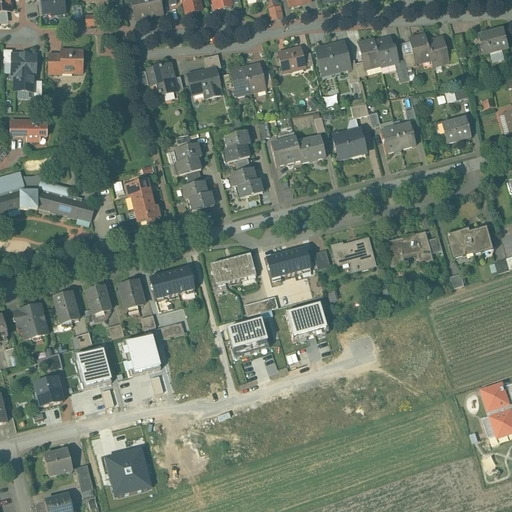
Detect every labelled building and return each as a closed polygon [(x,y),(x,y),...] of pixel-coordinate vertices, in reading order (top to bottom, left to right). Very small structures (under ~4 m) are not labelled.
[(8,0),(0,0),(0,14),(11,13),(8,0)] [(43,0),(39,1),(42,17),(50,16),(50,18),(59,17),(58,11),(64,10),(63,0),(43,0)] [(129,0),(131,4),(135,21),(148,18),(144,0),(129,0)] [(158,0),(144,0),(148,18),(162,15),(158,0)] [(198,0),(181,0),(185,16),(201,12),(198,0)] [(211,0),(214,11),(231,7),(231,5),(229,0),(211,0)] [(280,7),(267,10),(270,22),(282,20),(280,7)] [(99,16),(85,17),(85,28),(99,27),(99,16)] [(503,30),(478,37),(484,56),(509,49),(503,30)] [(424,36),(408,40),(412,54),(414,64),(415,63),(429,60),(429,61),(430,61),(431,67),(432,67),(424,36)] [(441,39),(426,43),(424,36),(432,67),(433,67),(432,66),(447,63),(447,62),(445,53),(441,39)] [(461,36),(451,38),(454,50),(455,51),(464,48),(461,36)] [(374,44),(373,44),(379,67),(379,68),(397,63),(393,48),(391,49),(389,40),(374,44)] [(373,41),(358,44),(362,60),(363,60),(364,63),(366,70),(379,67),(373,44),(374,44),(373,41)] [(342,43),(315,50),(320,72),(330,69),(332,75),(346,71),(349,70),(348,64),(342,43)] [(299,49),(278,55),(283,75),(304,69),(301,57),(299,49)] [(454,50),(445,53),(447,62),(447,63),(448,66),(458,64),(455,51),(454,50)] [(82,52),(60,52),(60,51),(60,52),(60,55),(48,55),(48,56),(48,76),(47,76),(48,76),(48,75),(60,76),(61,76),(60,76),(61,75),(72,75),(81,75),(82,75),(82,52),(82,51),(82,52)] [(412,54),(402,56),(404,65),(405,70),(416,67),(415,63),(414,64),(412,54)] [(309,55),(301,57),(304,69),(313,67),(309,55)] [(28,56),(20,56),(12,56),(11,73),(15,74),(14,93),(33,93),(34,74),(35,74),(35,57),(29,56),(28,56)] [(217,56),(203,60),(204,73),(214,70),(214,71),(220,69),(217,56)] [(354,62),(348,64),(349,70),(346,71),(350,85),(359,83),(358,79),(354,65),(354,62)] [(364,63),(354,65),(358,79),(367,76),(366,70),(364,63)] [(404,65),(394,67),(399,85),(409,82),(405,70),(404,65)] [(170,66),(147,72),(150,87),(157,85),(159,94),(156,95),(157,97),(160,96),(160,97),(176,92),(173,80),(170,66)] [(258,66),(244,70),(250,94),(264,91),(264,90),(260,74),(258,66)] [(204,73),(188,76),(193,96),(203,94),(204,100),(221,96),(214,71),(214,70),(204,73)] [(244,70),(229,73),(230,75),(233,90),(235,98),(250,94),(244,70)] [(268,72),(260,74),(264,90),(272,88),(268,72)] [(144,73),(137,75),(141,87),(147,86),(144,73)] [(230,75),(222,77),(226,92),(233,90),(230,75)] [(179,78),(173,80),(176,92),(182,91),(179,78)] [(464,88),(443,91),(447,105),(467,100),(464,88)] [(335,95),(323,98),(326,108),(337,105),(335,95)] [(491,100),(480,103),(482,111),(493,108),(491,100)] [(365,105),(349,108),(352,121),(368,117),(368,116),(365,105)] [(412,108),(404,110),(407,123),(415,121),(412,108)] [(376,114),(368,116),(368,117),(371,130),(379,128),(379,126),(376,114)] [(505,115),(500,117),(505,136),(510,135),(505,115)] [(313,121),(317,135),(324,134),(320,119),(319,120),(313,121)] [(464,120),(440,126),(446,145),(469,139),(464,120)] [(23,122),(9,122),(9,137),(22,138),(23,122)] [(46,123),(23,122),(22,138),(26,138),(26,140),(28,142),(37,142),(39,140),(39,138),(46,138),(46,123)] [(392,123),(379,126),(379,128),(381,133),(380,133),(385,155),(400,151),(394,130),(393,130),(392,123)] [(266,125),(259,127),(262,140),(270,138),(266,125)] [(408,126),(394,130),(400,151),(414,147),(408,126)] [(241,127),(228,129),(230,137),(243,134),(241,127)] [(359,132),(332,139),(338,162),(365,154),(359,132)] [(230,137),(224,139),(227,151),(224,152),(227,164),(234,163),(247,159),(248,159),(245,146),(249,146),(245,133),(243,134),(230,137)] [(188,136),(175,138),(177,146),(190,142),(188,136)] [(295,145),(299,162),(300,165),(324,159),(319,139),(295,145)] [(294,140),(270,146),(276,168),(299,162),(295,145),(294,140)] [(197,146),(175,152),(178,164),(197,159),(200,158),(197,146)] [(197,159),(178,164),(175,165),(178,177),(185,175),(198,172),(200,171),(197,159)] [(247,159),(234,163),(236,168),(248,165),(247,159)] [(248,165),(236,168),(237,174),(250,171),(248,165)] [(237,174),(230,176),(233,189),(237,188),(240,200),(246,198),(257,195),(262,194),(258,181),(255,182),(252,170),(250,171),(237,174)] [(198,172),(185,175),(187,181),(200,178),(198,172)] [(20,173),(0,178),(0,215),(7,214),(6,212),(19,208),(19,210),(37,210),(37,208),(50,211),(49,213),(59,216),(59,214),(67,216),(67,218),(76,220),(76,218),(90,222),(94,207),(80,203),(81,199),(67,196),(69,189),(40,182),(39,183),(34,183),(31,180),(30,179),(21,179),(20,173)] [(200,178),(187,181),(189,187),(201,184),(200,178)] [(140,180),(133,182),(133,184),(123,187),(126,199),(129,198),(150,193),(147,181),(141,183),(140,180)] [(189,187),(181,189),(185,202),(188,201),(191,213),(197,211),(209,208),(213,207),(210,194),(206,195),(203,183),(201,184),(189,187)] [(150,193),(129,198),(133,213),(154,208),(150,193)] [(257,195),(246,198),(247,204),(259,201),(257,195)] [(154,208),(133,213),(135,219),(136,225),(137,225),(146,222),(146,224),(154,223),(153,221),(160,219),(157,207),(154,208)] [(209,208),(197,211),(199,217),(210,214),(209,208)] [(135,219),(129,220),(132,232),(138,231),(137,225),(136,225),(135,219)] [(129,220),(124,221),(127,234),(132,232),(129,220)] [(124,221),(117,223),(120,235),(127,234),(124,221)] [(469,230),(444,237),(451,262),(473,256),(473,257),(483,255),(482,252),(492,249),(493,252),(494,251),(487,228),(470,233),(469,230)] [(420,235),(384,245),(390,269),(403,266),(401,257),(410,255),(410,257),(417,255),(420,265),(431,262),(429,255),(426,242),(423,243),(420,235)] [(437,239),(426,242),(429,255),(441,252),(437,239)] [(367,241),(341,248),(340,246),(331,248),(336,267),(349,263),(352,273),(374,267),(367,241)] [(304,249),(264,260),(270,281),(310,271),(304,249)] [(325,252),(312,256),(317,272),(323,270),(322,266),(328,265),(325,252)] [(249,256),(209,266),(215,287),(255,277),(249,256)] [(506,260),(494,264),(497,275),(509,272),(506,260)] [(187,269),(148,280),(154,302),(193,291),(187,269)] [(461,276),(449,279),(452,291),(464,287),(461,276)] [(137,283),(118,288),(125,311),(143,306),(137,283)] [(103,289),(85,294),(91,317),(110,312),(103,289)] [(71,294),(52,299),(52,300),(53,300),(60,325),(59,325),(60,326),(70,323),(78,321),(78,320),(71,295),(71,294)] [(274,298),(268,300),(271,311),(277,310),(274,298)] [(268,300),(244,307),(247,318),(271,311),(268,300)] [(320,305),(285,314),(293,343),(328,333),(320,305)] [(39,307),(17,313),(17,314),(13,315),(16,330),(21,329),(25,342),(47,336),(43,323),(44,323),(43,317),(42,317),(39,307)] [(152,317),(140,320),(143,332),(155,328),(152,317)] [(241,353),(242,356),(260,352),(259,347),(266,345),(260,322),(226,331),(233,355),(241,353)] [(70,323),(60,326),(62,333),(70,330),(72,328),(70,323)] [(180,324),(156,331),(159,342),(184,335),(180,324)] [(120,325),(108,329),(111,341),(123,337),(120,325)] [(88,334),(76,338),(79,349),(91,346),(88,334)] [(132,378),(159,371),(150,336),(123,343),(125,350),(123,350),(129,373),(131,373),(132,378)] [(84,391),(111,384),(102,350),(75,357),(77,363),(75,363),(81,386),(83,386),(84,391)] [(58,355),(46,358),(49,373),(62,370),(58,355)] [(150,380),(154,395),(162,393),(158,378),(150,380)] [(56,379),(33,385),(40,409),(62,403),(56,379)] [(511,385),(503,389),(502,386),(481,393),(488,414),(490,418),(481,421),(488,440),(496,437),(497,440),(511,434),(511,385)] [(101,393),(105,409),(113,406),(109,391),(101,393)] [(478,443),(475,435),(469,437),(472,445),(478,443)] [(137,451),(108,458),(110,466),(106,467),(112,493),(116,492),(117,498),(147,491),(146,485),(150,484),(143,458),(139,459),(137,451)] [(66,452),(43,457),(48,478),(71,472),(66,452)] [(87,466),(74,470),(77,482),(90,478),(87,466)] [(90,478),(77,482),(80,494),(93,491),(90,478)] [(71,511),(67,496),(44,502),(46,511),(71,511)]
